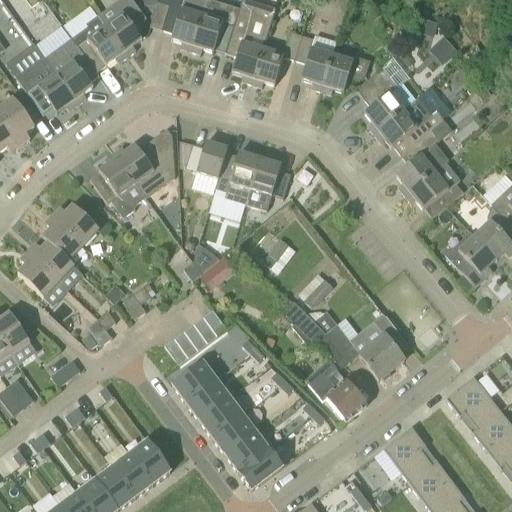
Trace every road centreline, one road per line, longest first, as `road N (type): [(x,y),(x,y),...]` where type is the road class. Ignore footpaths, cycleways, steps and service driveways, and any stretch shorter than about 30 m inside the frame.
road 1 (residential): [(481,346),(312,148),(168,102),(140,106),(0,217)]
road 2 (residential): [(266,511),(481,346)]
